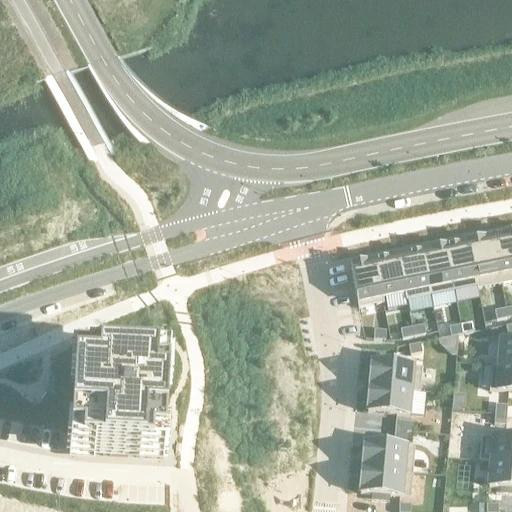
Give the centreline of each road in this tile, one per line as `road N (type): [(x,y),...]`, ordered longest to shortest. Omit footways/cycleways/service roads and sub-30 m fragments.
road 1 (residential): [(299,211),(331,376),(321,511)]
road 2 (residential): [(0,314),(204,244),(232,225)]
road 3 (residential): [(232,225),(197,225),(0,281)]
road 4 (residential): [(511,165),(299,211)]
